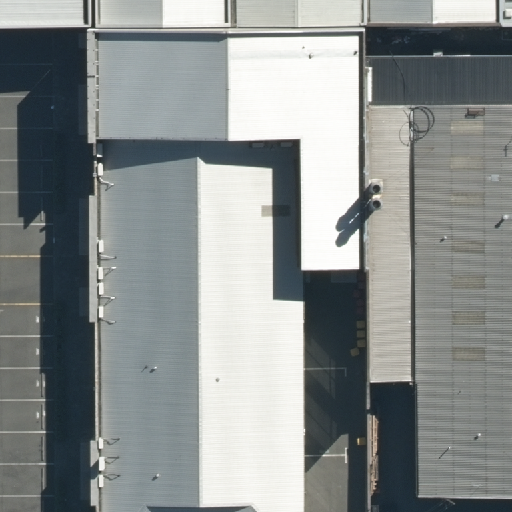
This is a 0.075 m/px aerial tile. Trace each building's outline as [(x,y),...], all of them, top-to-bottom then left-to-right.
[(0,0),(0,38),(85,38),(84,0),(0,0)] [(84,0),(85,38),(227,37),(226,0),(84,0)] [(365,0),(226,0),(227,37),(366,36),(365,0)] [(365,0),(366,36),(496,35),(496,0),(365,0)] [(511,0),(496,0),(496,35),(511,35),(511,0)] [(366,385),(413,385),(413,505),(511,504),(511,35),(496,35),(366,36),(366,310),(366,385)] [(300,511),(300,310),(366,310),(366,36),(227,37),(85,38),(87,511),(300,511)]
